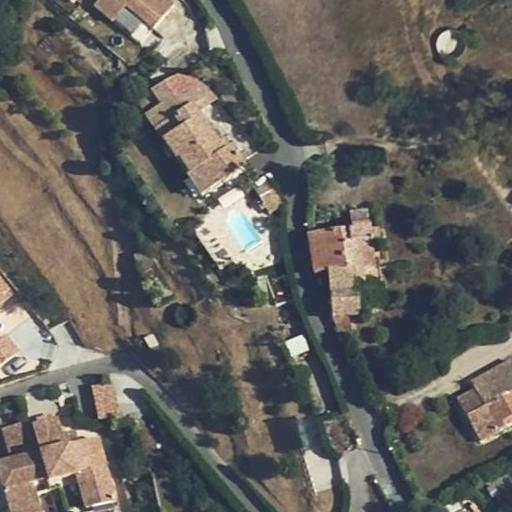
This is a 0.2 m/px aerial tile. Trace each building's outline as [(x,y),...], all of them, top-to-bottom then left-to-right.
[(100,0),(94,7),(112,22),(126,7),(153,30),(174,6),(167,0),(100,0)] [(161,105),(145,116),(176,162),(179,160),(190,177),(196,173),(210,194),(246,170),(231,148),(224,153),(217,143),(197,114),(193,108),(214,94),(211,90),(204,85),(197,80),(189,77),(179,74),(152,91),(161,105)] [(218,100),(214,94),(193,108),(197,114),(218,100)] [(217,143),(224,153),(231,148),(224,138),(217,143)] [(201,199),(210,194),(196,173),(190,177),(187,179),(201,199)] [(255,193),(270,216),(286,205),(271,183),(255,193)] [(350,228),(368,227),(367,213),(349,215),(350,228)] [(314,277),(328,274),(332,320),(347,318),(358,318),(357,306),(356,287),(354,273),(374,271),(371,241),(380,240),(379,229),(369,230),(368,227),(350,228),(351,232),(321,235),(307,236),(314,277)] [(160,305),(174,297),(146,250),(132,258),(160,305)] [(362,272),(354,273),(356,287),(364,286),(362,272)] [(364,286),(356,287),(357,306),(365,305),(364,286)] [(0,311),(12,302),(0,287),(0,311)] [(340,342),(354,336),(347,318),(332,320),(340,342)] [(145,338),(151,349),(159,345),(153,334),(145,338)] [(0,371),(20,356),(5,338),(0,341),(0,371)] [(480,443),(511,425),(511,421),(511,420),(511,419),(511,364),(511,362),(471,384),(475,391),(457,402),(480,443)] [(115,386),(95,387),(100,422),(120,419),(115,386)] [(40,454),(79,443),(75,431),(62,435),(57,417),(31,424),(40,454)] [(13,462),(40,454),(31,424),(30,421),(4,429),(13,462)] [(116,500),(97,437),(79,443),(40,454),(13,462),(0,465),(0,480),(9,511),(38,511),(41,511),(33,482),(48,478),(50,482),(77,474),(87,509),(116,500)]
